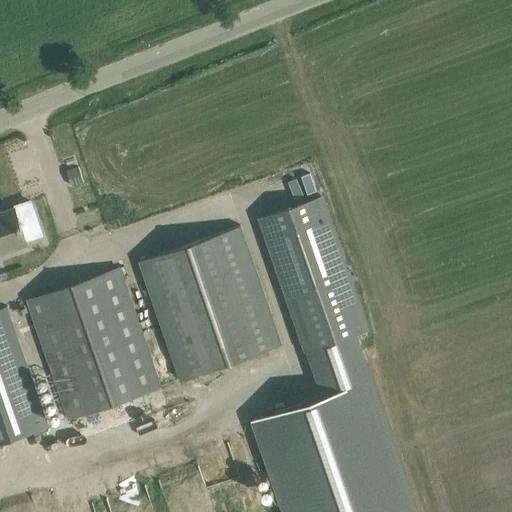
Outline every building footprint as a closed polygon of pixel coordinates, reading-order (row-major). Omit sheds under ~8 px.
[(78,155),(68,158),(71,165),(81,162),(78,155)] [(79,166),(67,170),(72,186),(84,182),(79,166)] [(417,511),(354,333),(367,328),(321,195),(260,216),(307,349),(309,349),(324,394),(256,418),(287,511),(417,511)] [(0,248),(27,240),(15,206),(0,210),(0,248)] [(282,343),(247,243),(240,224),(140,259),(181,378),(282,343)] [(160,386),(125,285),(119,266),(28,298),(35,317),(69,417),(160,386)] [(0,440),(49,423),(14,324),(7,305),(0,307),(0,440)]
